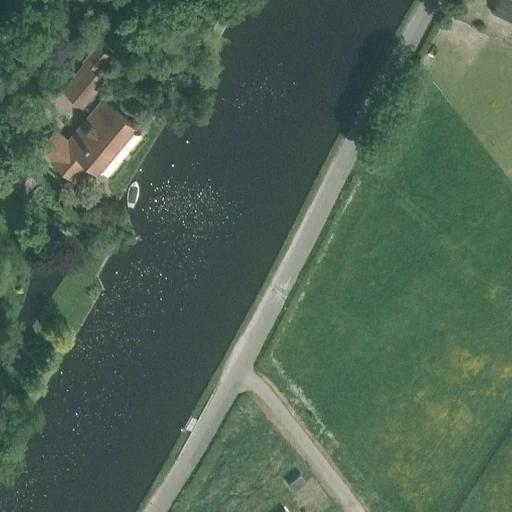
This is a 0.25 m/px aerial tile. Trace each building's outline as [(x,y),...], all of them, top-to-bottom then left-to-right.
[(511,0),(496,0),(491,12),(511,21),(511,0)] [(82,106),(105,79),(106,77),(102,74),(116,57),(94,40),(84,53),(86,56),(61,88),(82,106)] [(53,129),(38,148),(52,159),(52,160),(69,174),(82,158),(95,168),(96,167),(101,170),(112,158),(107,154),(132,123),(103,99),(67,141),(53,129)] [(6,156),(0,163),(0,175),(15,188),(26,173),(6,156)] [(294,491),(306,481),(300,473),(288,483),(294,491)]
